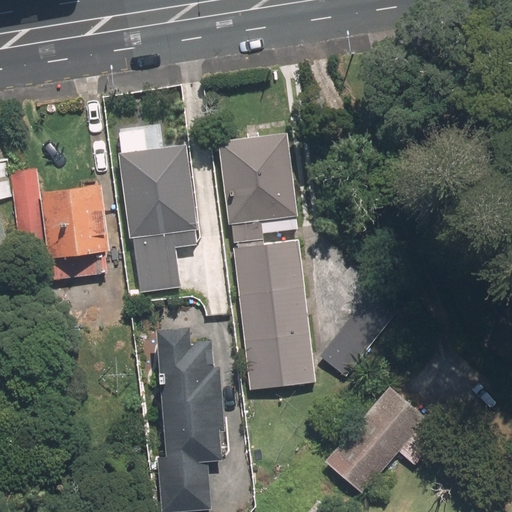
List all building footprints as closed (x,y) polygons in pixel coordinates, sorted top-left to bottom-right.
[(285,134),(214,143),(246,392),(317,383),(299,241),(263,245),(262,235),(297,230),(285,134)] [(187,146),(113,157),(125,243),(130,242),(137,295),(180,289),(174,250),(201,246),(187,146)] [(110,274),(99,185),(35,193),(46,282),(110,274)] [(372,287),(316,358),(344,380),(400,309),(372,287)] [(194,322),(144,326),(157,464),(220,458),(210,343),(196,344),(194,322)] [(385,388),(320,464),(360,498),(397,455),(413,468),(441,435),(385,388)] [(326,511),(314,501),(304,511),(326,511)]
